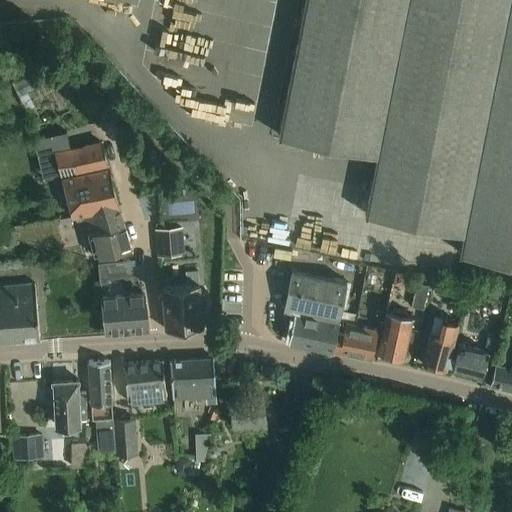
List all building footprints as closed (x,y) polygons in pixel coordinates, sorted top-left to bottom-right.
[(511,0),(305,0),(279,136),(378,155),(365,214),(464,234),(460,253),(511,263),(511,0)] [(77,217),(121,208),(109,164),(102,141),(85,145),(80,128),(34,138),(39,157),(45,180),(54,177),(61,175),(73,218),(77,217)] [(121,208),(77,217),(78,221),(84,220),(95,255),(99,254),(100,256),(122,250),(124,256),(134,253),(121,208)] [(157,257),(184,254),(181,226),(154,229),(157,257)] [(16,246),(18,229),(9,228),(7,246),(16,246)] [(101,284),(109,283),(109,279),(121,278),(138,277),(136,259),(119,260),(98,263),(101,284)] [(168,330),(202,326),(198,285),(200,284),(199,270),(186,271),(188,286),(163,288),(168,330)] [(290,308),(340,318),(348,280),(292,270),(286,307),(290,308)] [(0,342),(41,339),(35,281),(0,283),(0,342)] [(436,281),(433,292),(445,294),(447,283),(436,281)] [(425,309),(430,285),(418,283),(413,307),(425,309)] [(106,334),(148,330),(145,292),(102,296),(106,334)] [(337,331),(340,318),(290,308),(287,324),(292,325),(289,342),(333,351),(338,331),(337,331)] [(408,311),(395,308),(395,310),(387,309),(378,353),(406,359),(412,326),(414,315),(408,314),(408,311)] [(431,330),(423,363),(448,369),(449,365),(453,366),(452,370),(479,377),(483,378),(489,351),(459,344),(457,350),(453,349),(456,336),(455,336),(459,321),(447,318),(436,315),(432,331),(431,330)] [(338,331),(333,351),(371,359),(376,339),(378,329),(363,326),(363,325),(347,322),(344,333),(338,331)] [(489,334),(486,346),(498,349),(500,336),(489,334)] [(217,404),(216,391),(215,358),(170,360),(172,398),(206,396),(207,404),(217,404)] [(128,402),(167,399),(164,359),(125,362),(128,402)] [(97,451),(115,449),(112,409),(113,400),(111,360),(90,361),(92,416),(95,419),(97,451)] [(511,361),(511,368),(497,365),(492,387),(511,392),(511,361)] [(53,364),(45,364),(45,386),(54,386),(55,417),(55,425),(82,424),(82,419),(88,419),(87,404),(87,392),(80,392),(80,378),(79,362),(53,364)] [(267,423),(263,394),(231,398),(234,427),(267,424),(267,423)] [(117,453),(137,451),(134,417),(114,419),(117,453)] [(278,429),(265,430),(267,443),(279,441),(278,429)] [(14,458),(45,456),(43,433),(13,435),(14,458)] [(198,459),(206,459),(207,452),(208,447),(212,433),(197,433),(198,459)] [(73,467),(88,467),(86,442),(71,443),(73,467)] [(208,447),(207,452),(210,456),(215,457),(219,454),(220,449),(217,445),(212,444),(208,447)] [(180,456),(177,472),(188,474),(191,458),(180,456)]
